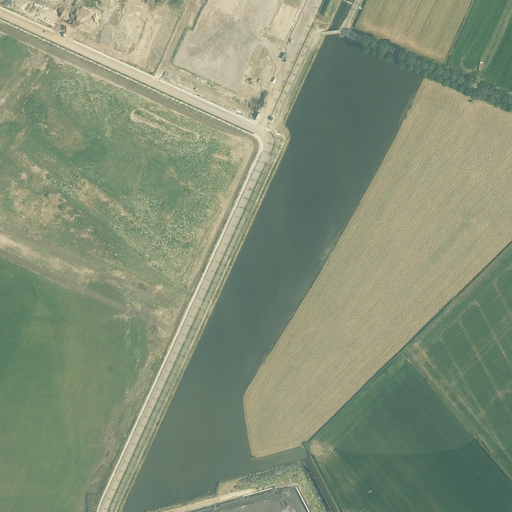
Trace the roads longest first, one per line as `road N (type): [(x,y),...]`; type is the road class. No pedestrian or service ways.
road 1 (unclassified): [(0,14),(268,141),(103,511)]
road 2 (unclassified): [(511,102),(342,31),(357,0)]
